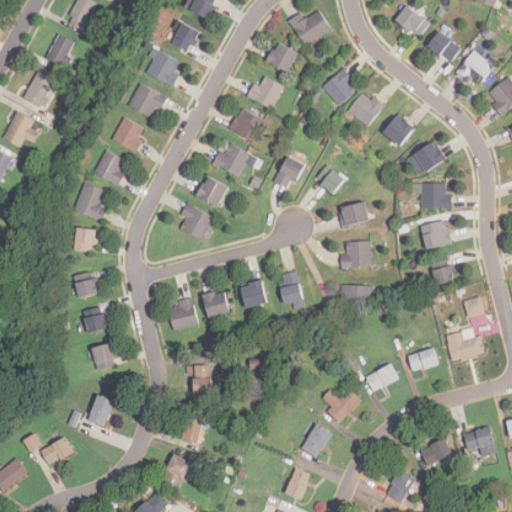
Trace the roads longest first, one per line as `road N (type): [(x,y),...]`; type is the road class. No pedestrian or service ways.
road 1 (residential): [(40,511),(112,481),(145,436),(159,384),(135,266),(140,226),(240,39),(270,0)]
road 2 (residential): [(350,0),(371,44),(476,136),(511,340)]
road 3 (residential): [(511,383),(429,407),(391,428),(360,463),(338,511)]
road 4 (residential): [(138,276),(276,242),(295,225)]
